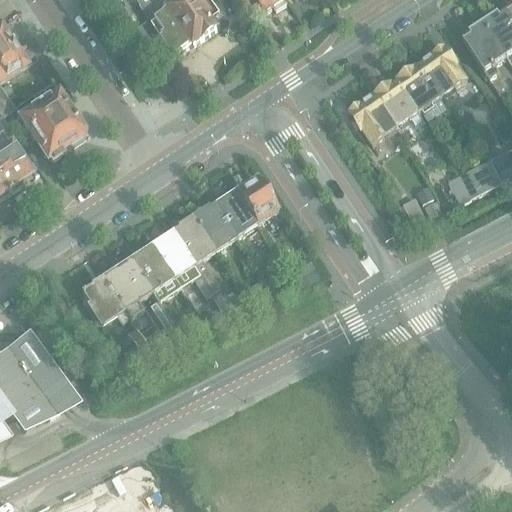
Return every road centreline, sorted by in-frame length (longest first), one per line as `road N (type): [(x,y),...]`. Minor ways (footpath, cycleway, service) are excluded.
road 1 (tertiary): [(0,494),(377,301)]
road 2 (residential): [(399,290),(295,133),(263,101)]
road 3 (residential): [(263,101),(274,148),(377,301)]
road 4 (residential): [(154,175),(40,0)]
road 5 (tertiary): [(154,175),(0,282)]
road 6 (tertiary): [(418,0),(263,101)]
road 7 (residential): [(377,301),(440,380),(472,391)]
road 8 (tertiary): [(263,101),(154,175)]
road 9 (tertiary): [(399,290),(511,231)]
road 10 (residential): [(472,391),(399,290)]
